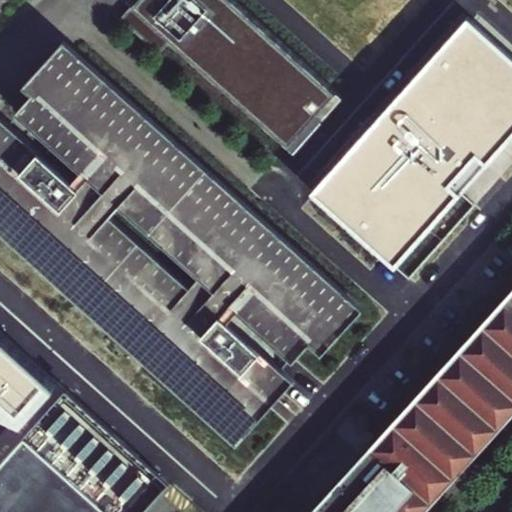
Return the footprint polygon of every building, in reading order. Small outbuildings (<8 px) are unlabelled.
[(122,0),(112,12),(157,53),(169,38),(292,148),(340,96),(233,0),(122,0)] [(511,135),(511,46),(475,14),(314,192),(396,265),(471,182),(511,135)] [(289,379),(360,307),(64,37),(24,82),(32,89),(4,122),(0,118),(0,231),(233,442),(251,422),(289,379)] [(511,295),(390,433),(319,511),(423,511),(511,413),(511,295)] [(0,382),(29,412),(62,376),(0,320),(0,382)] [(0,511),(145,511),(174,480),(70,386),(0,463),(0,511)]
